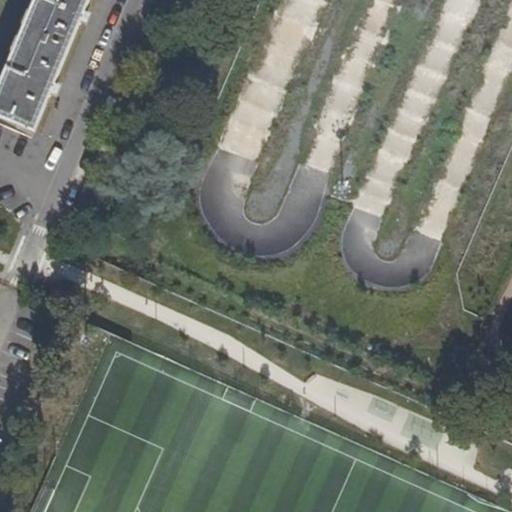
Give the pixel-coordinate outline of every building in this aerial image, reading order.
[(32,0),(0,78),(0,117),(32,132),(87,0),(32,0)] [(162,0),(152,24),(173,32),(186,0),(162,0)] [(134,67),(155,76),(172,36),(150,28),(134,67)] [(113,116),(134,125),(151,86),(129,78),(113,116)] [(92,167),(113,176),(130,138),(108,129),(92,167)] [(68,225),(90,233),(111,182),(90,173),(68,225)]
